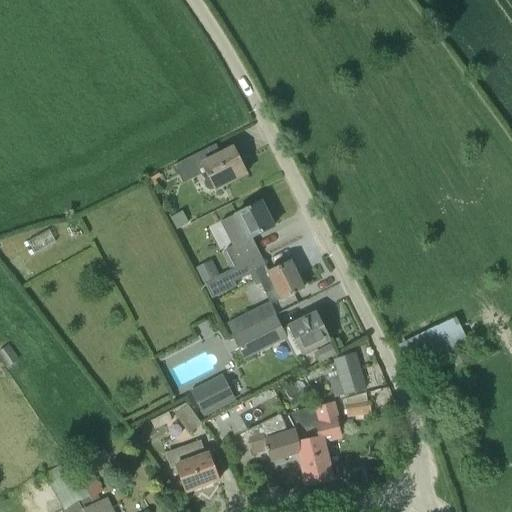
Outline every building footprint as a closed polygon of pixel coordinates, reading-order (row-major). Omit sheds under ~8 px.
[(214,189),(215,190),(247,174),(234,148),(221,155),(216,144),(197,154),(173,165),(182,184),(199,175),(204,180),(203,184),(205,188),(209,190),(213,190),(214,189)] [(223,221),(236,246),(252,238),(274,227),(261,202),(223,221)] [(188,224),(181,211),(169,217),(176,230),(188,224)] [(261,256),(252,238),(236,246),(239,251),(230,255),(237,268),(261,256)] [(218,277),(204,284),(211,299),(236,286),(234,282),(255,272),(270,304),(281,299),(290,295),(291,296),(295,294),(295,293),(304,288),(291,262),(269,272),(261,256),(237,268),(218,277)] [(212,260),(196,268),(204,284),(220,275),(212,260)] [(243,358),(260,350),(285,338),(295,358),(330,341),(316,313),(281,330),(275,317),(256,327),(233,338),(243,358)] [(233,338),(256,327),(250,314),(227,325),(233,338)] [(467,341),(455,316),(397,343),(409,369),(467,341)] [(331,344),(313,353),(318,363),(336,355),(331,344)] [(9,345),(0,350),(0,359),(6,368),(19,359),(9,345)] [(468,363),(462,350),(453,355),(459,368),(468,363)] [(328,379),(334,400),(366,391),(356,355),(333,362),(337,377),(328,379)] [(236,401),(223,375),(191,391),(204,418),(236,401)] [(367,403),(347,405),(346,405),(347,417),(371,414),(370,411),(380,410),(379,394),(366,395),(367,403)] [(299,452),(299,453),(307,485),(330,480),(321,442),(340,437),(336,418),(333,403),(317,406),(321,421),(295,428),(295,431),(294,431),(299,452)] [(202,425),(189,405),(176,414),(189,434),(202,425)] [(172,420),(167,411),(151,420),(155,428),(172,420)] [(271,461),(299,453),(299,452),(294,431),(288,433),(280,415),(248,431),(239,436),(243,443),(246,455),(265,449),(266,452),(268,451),(271,461)] [(156,430),(149,424),(137,439),(146,445),(157,430),(156,430)] [(208,454),(205,455),(200,441),(164,453),(170,469),(178,467),(187,492),(218,481),(208,454)] [(89,494),(82,482),(81,483),(78,478),(77,478),(67,462),(44,476),(54,493),(53,493),(63,510),(61,510),(62,511),(84,511),(83,510),(94,506),(90,497),(91,497),(89,494)] [(362,467),(352,469),(355,484),(365,482),(362,467)] [(354,478),(352,471),(344,473),(346,480),(354,478)] [(94,476),(82,482),(89,494),(91,497),(102,491),(94,476)]
